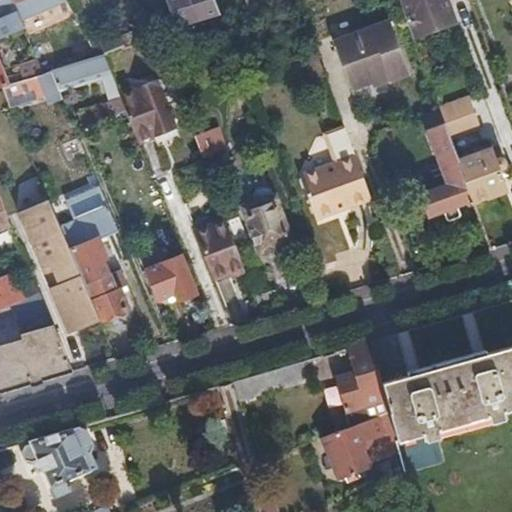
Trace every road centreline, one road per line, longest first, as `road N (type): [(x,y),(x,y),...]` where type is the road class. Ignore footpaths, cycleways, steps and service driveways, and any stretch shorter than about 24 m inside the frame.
road 1 (residential): [(511,271),(0,420)]
road 2 (unknown): [(230,353),(169,182)]
